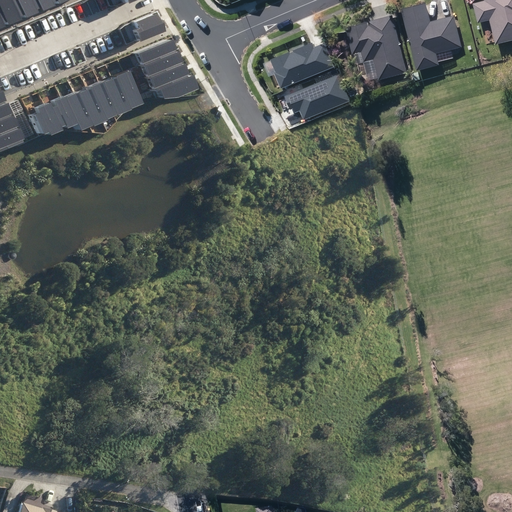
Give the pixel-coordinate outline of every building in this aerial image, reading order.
[(0,0),(0,21),(12,17),(11,14),(14,12),(16,15),(29,10),(27,6),(31,5),(33,9),(45,3),(44,0),(47,0),(49,3),(56,0),(0,0)] [(491,18),(498,42),(511,38),(511,0),(483,0),(476,2),(481,20),(491,18)] [(426,1),(404,7),(420,69),(441,63),(438,52),(462,46),(455,15),(431,20),(426,1)] [(158,29),(150,10),(128,18),(131,25),(127,27),(132,39),(158,29)] [(408,71),(394,14),(371,19),(372,24),(370,24),(369,20),(350,25),(357,51),(365,49),(368,59),(377,57),(382,77),(408,71)] [(163,37),(129,51),(144,88),(151,85),(156,96),(170,94),(191,86),(185,71),(181,73),(171,47),(167,49),(163,37)] [(337,63),(326,39),(317,43),(315,39),(295,47),(296,50),(293,52),(292,49),(274,57),(279,69),(277,70),(284,85),(337,63)] [(141,105),(128,71),(65,97),(65,96),(36,108),(36,109),(30,112),(39,135),(45,132),(46,135),(59,130),(58,127),(62,125),(64,128),(74,124),(77,131),(141,105)] [(351,98),(340,71),(287,93),(293,107),(296,105),(298,109),(302,107),(306,117),(351,98)] [(0,145),(21,137),(1,88),(0,87),(0,83),(0,84),(0,83),(0,145)] [(58,511),(21,501),(17,511),(58,511)]
